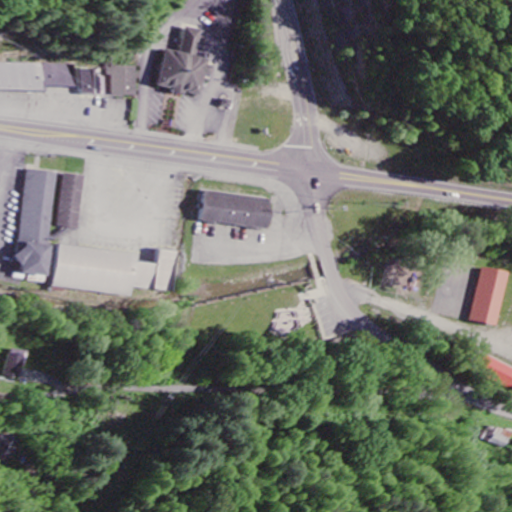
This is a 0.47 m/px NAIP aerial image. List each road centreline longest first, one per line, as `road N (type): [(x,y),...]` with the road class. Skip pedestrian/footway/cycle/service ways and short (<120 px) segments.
road 1 (primary): [(511,203),(0,126)]
road 2 (residential): [(472,389),(0,395)]
road 3 (residential): [(472,389),(394,344),(347,302),(319,240),(307,171)]
road 4 (track): [(336,282),(511,365)]
